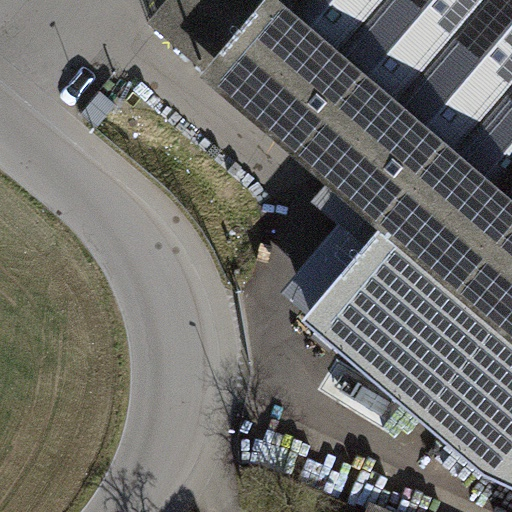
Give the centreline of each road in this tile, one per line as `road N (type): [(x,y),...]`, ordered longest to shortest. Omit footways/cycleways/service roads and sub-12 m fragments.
road 1 (residential): [(0,122),(100,204),(151,271),(180,339),(174,405),(157,462),(121,511)]
road 2 (unknown): [(321,221),(511,367)]
road 3 (unknown): [(448,447),(301,337),(282,309)]
